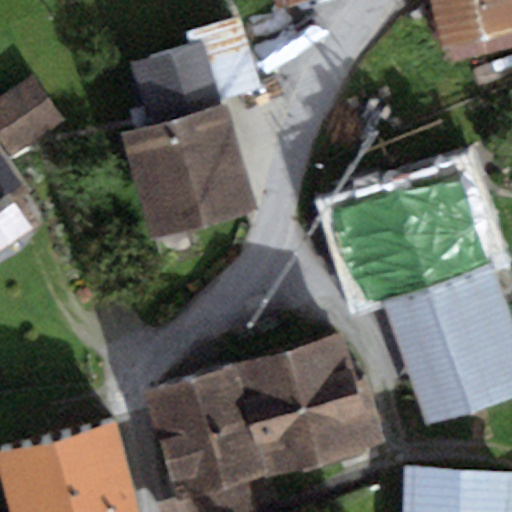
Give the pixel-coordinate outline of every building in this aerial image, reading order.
[(511,0),(438,0),(448,40),(511,24),(511,0)] [(39,82),(0,108),(0,125),(22,158),(69,126),(39,82)] [(233,105),(130,132),(158,240),(262,213),(233,105)] [(0,135),(0,257),(42,226),(24,202),(41,189),(0,135)] [(473,167),(342,207),(371,302),(502,262),(473,167)] [(511,295),(504,270),(396,303),(434,428),(511,404),(511,295)] [(357,325),(246,355),(278,469),(388,438),(357,325)] [(242,356),(148,380),(180,511),(242,511),(235,480),(270,471),(242,356)] [(144,511),(119,413),(7,441),(24,511),(144,511)] [(511,511),(511,466),(416,461),(413,511),(511,511)]
